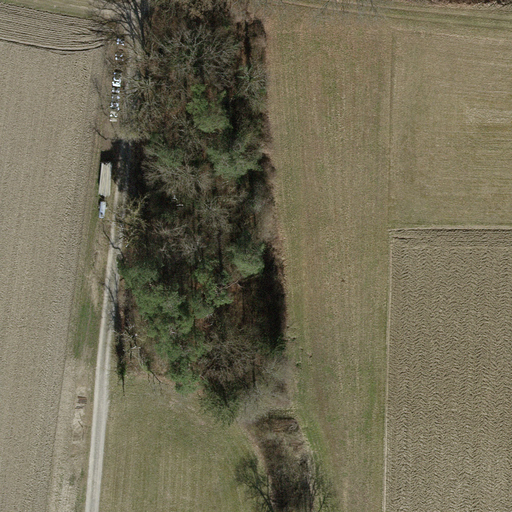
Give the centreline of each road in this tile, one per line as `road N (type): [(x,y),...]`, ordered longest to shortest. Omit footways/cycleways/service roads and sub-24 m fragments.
road 1 (track): [(138,6),(91,511)]
road 2 (track): [(299,0),(511,18)]
